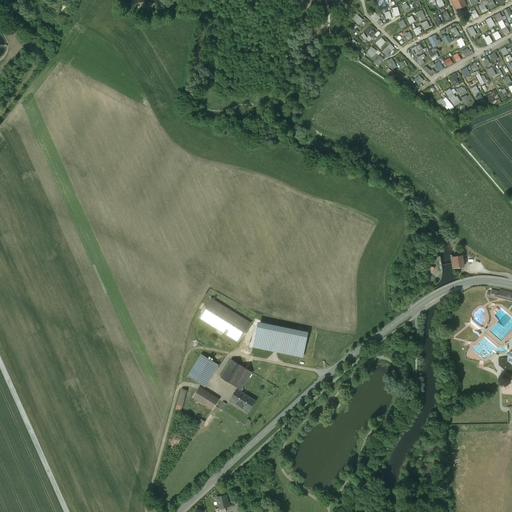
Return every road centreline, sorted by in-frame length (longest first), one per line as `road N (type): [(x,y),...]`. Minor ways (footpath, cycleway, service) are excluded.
road 1 (tertiary): [(511,284),(461,283),(425,300),(328,374),(177,511)]
road 2 (track): [(147,511),(190,350),(328,374)]
road 3 (track): [(359,511),(358,490),(412,409),(416,326),(409,302),(427,287),(436,259)]
road 4 (unclassified): [(0,360),(66,511)]
